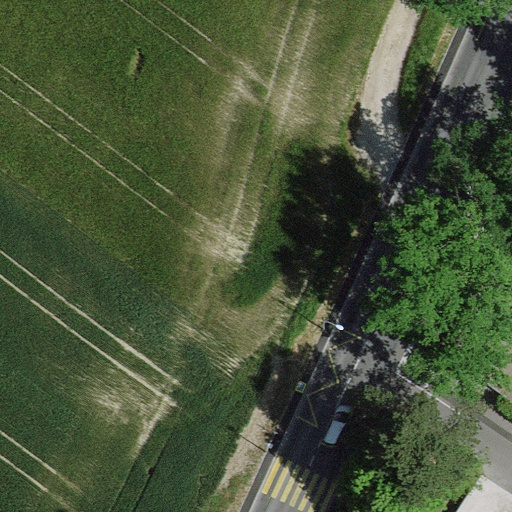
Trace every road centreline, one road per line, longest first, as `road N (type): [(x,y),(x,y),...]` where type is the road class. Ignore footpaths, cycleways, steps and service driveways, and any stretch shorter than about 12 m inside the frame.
road 1 (tertiary): [(365,347),(511,30)]
road 2 (tertiary): [(285,511),(365,347)]
road 3 (residential): [(365,347),(511,451)]
